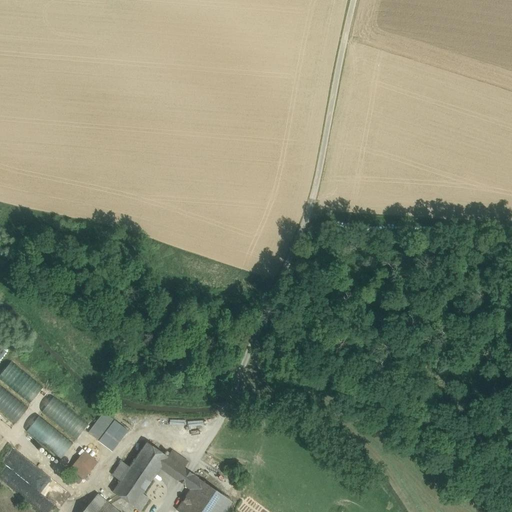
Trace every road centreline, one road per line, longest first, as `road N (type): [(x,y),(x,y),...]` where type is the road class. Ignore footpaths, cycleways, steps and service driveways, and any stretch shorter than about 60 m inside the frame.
road 1 (track): [(189,471),(242,371),(316,194),(355,0)]
road 2 (track): [(227,400),(145,397),(87,372),(16,300),(7,264),(16,236)]
